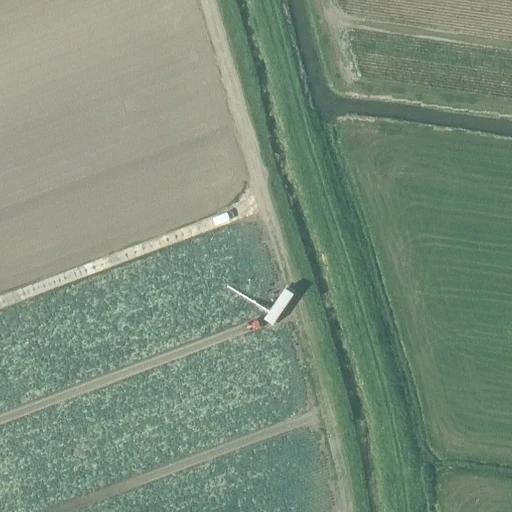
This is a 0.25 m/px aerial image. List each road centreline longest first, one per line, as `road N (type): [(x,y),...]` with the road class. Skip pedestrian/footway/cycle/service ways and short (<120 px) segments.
road 1 (track): [(264,202),(0,301)]
road 2 (track): [(334,464),(264,202)]
road 3 (track): [(204,0),(264,202)]
